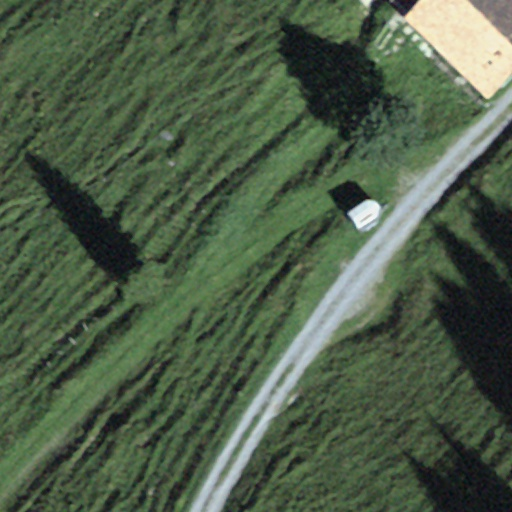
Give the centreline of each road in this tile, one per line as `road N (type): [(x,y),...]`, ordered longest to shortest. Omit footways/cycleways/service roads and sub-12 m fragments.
road 1 (track): [(0,487),(226,250),(459,160)]
road 2 (track): [(190,511),(267,384),(382,241),(511,106)]
